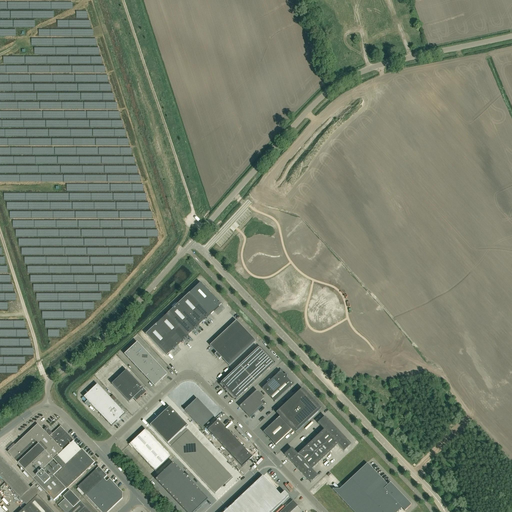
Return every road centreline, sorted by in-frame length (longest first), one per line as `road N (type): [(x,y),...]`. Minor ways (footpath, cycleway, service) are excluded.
road 1 (unclassified): [(190,245),(328,89),(390,61),(511,35)]
road 2 (unclassified): [(445,511),(190,245)]
road 3 (unclassified): [(97,453),(175,380),(191,376),(270,456)]
road 4 (unclassified): [(45,407),(53,376),(190,245)]
road 5 (track): [(38,362),(0,233)]
